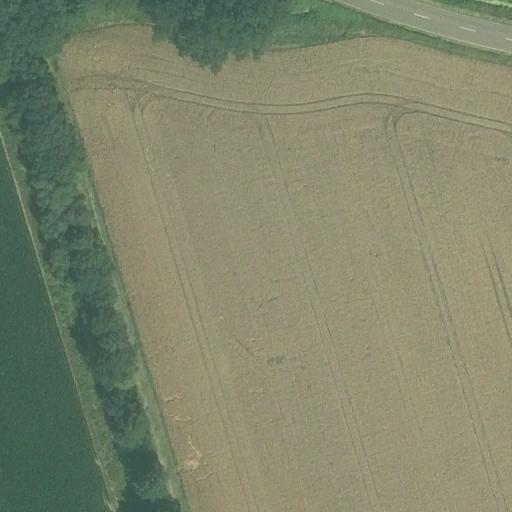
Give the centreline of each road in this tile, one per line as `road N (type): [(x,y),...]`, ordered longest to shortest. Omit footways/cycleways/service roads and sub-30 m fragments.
road 1 (track): [(18,0),(181,511)]
road 2 (tertiary): [(511,38),(369,0)]
